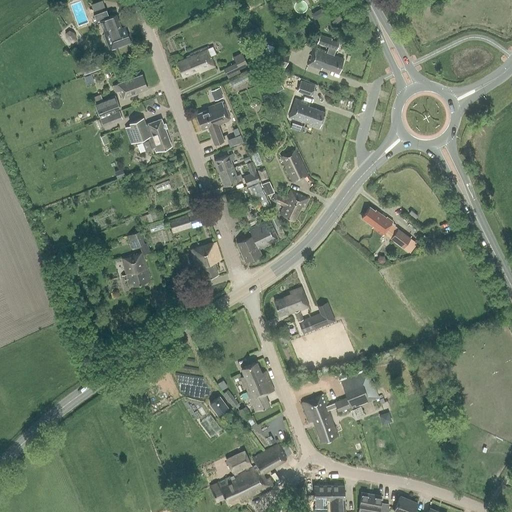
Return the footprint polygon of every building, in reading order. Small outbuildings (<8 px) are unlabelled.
[(126,26),(121,28),(116,14),(109,17),(106,8),(94,12),(97,21),(100,20),(110,49),(131,41),(126,26)] [(321,8),(316,11),(319,17),(324,14),(321,8)] [(251,22),(259,19),(256,11),(248,15),(251,22)] [(340,15),(332,22),(336,27),(344,20),(340,15)] [(328,47),(326,53),(314,49),(308,66),(321,71),(322,69),(340,74),(344,60),(333,57),(334,56),(333,56),(336,46),(332,45),(333,38),(322,35),(319,45),(328,47)] [(189,53),(191,56),(192,59),(178,64),(183,78),(215,66),(207,46),(189,53)] [(290,55),(273,49),(268,61),(286,67),(290,55)] [(236,63),(224,69),(228,79),(241,73),(239,69),(248,65),(242,52),(233,56),(236,63)] [(82,68),(84,75),(96,70),(93,63),(82,68)] [(275,68),(265,73),(272,87),(281,82),(275,68)] [(253,73),(238,77),(240,84),(255,80),(253,73)] [(91,74),(84,77),(87,85),(94,82),(91,74)] [(123,98),(147,89),(142,74),(114,85),(116,91),(119,89),(123,98)] [(302,81),(298,90),(312,95),(315,85),(302,81)] [(217,99),(226,96),(223,86),(214,89),(217,99)] [(119,109),(114,95),(102,99),(101,94),(92,97),(99,116),(119,109)] [(320,129),(325,114),(308,107),(310,103),(296,98),(289,118),(320,129)] [(217,125),(229,120),(222,102),(206,108),(207,111),(197,115),(202,129),(207,127),(214,144),(224,140),(217,125)] [(122,119),(120,111),(108,115),(111,123),(122,119)] [(131,125),(125,127),(131,142),(141,139),(146,150),(154,147),(156,152),(172,145),(161,118),(146,124),(144,118),(130,123),(131,125)] [(243,126),(237,128),(239,136),(231,138),(233,145),(246,141),(243,126)] [(296,149),(281,156),(293,182),(308,174),(296,149)] [(214,160),(219,174),(233,169),(230,161),(234,159),(232,154),(214,160)] [(252,161),(246,163),(250,174),(243,176),(247,186),(260,181),(252,161)] [(258,171),(262,181),(268,179),(265,168),(258,171)] [(233,169),(219,174),(224,187),(242,180),(240,174),(236,176),(233,169)] [(171,179),(158,184),(160,190),(173,186),(171,179)] [(144,183),(127,189),(137,214),(153,208),(144,183)] [(268,183),(263,185),(268,196),(273,194),(268,183)] [(262,194),(262,186),(254,187),(254,195),(262,194)] [(272,201),(285,206),(281,215),(295,221),(301,208),(304,209),(309,200),(292,191),(288,200),(275,194),(275,195),(272,201)] [(383,236),(393,222),(370,205),(361,218),(373,227),(372,228),(383,236)] [(94,216),(98,226),(119,218),(115,208),(94,216)] [(188,214),(169,220),(173,232),(192,226),(188,214)] [(275,216),(271,218),(275,227),(279,225),(275,216)] [(258,250),(278,241),(269,220),(249,229),(252,236),(237,243),(246,262),(261,255),(258,250)] [(398,229),(391,239),(403,248),(411,238),(398,229)] [(127,236),(131,248),(140,245),(141,250),(146,248),(140,231),(127,236)] [(433,241),(425,235),(421,239),(429,245),(433,241)] [(214,261),(221,259),(216,241),(191,249),(197,269),(193,270),(195,275),(199,274),(200,279),(217,273),(214,261)] [(122,256),(125,274),(122,275),(123,280),(126,279),(127,281),(128,281),(128,284),(132,283),(133,284),(150,280),(143,251),(122,256)] [(299,310),(300,310),(308,307),(301,288),(290,292),(291,295),(274,302),(279,317),(287,314),(287,315),(294,312),(299,310)] [(87,300),(81,302),(84,312),(90,310),(87,300)] [(320,313),(299,321),(303,333),(335,321),(328,302),(317,306),(320,313)] [(285,327),(276,331),(279,338),(281,337),(284,343),(291,340),(285,327)] [(265,395),(266,394),(270,391),(273,391),(265,371),(262,372),(257,362),(242,368),(247,379),(243,381),(251,398),(261,392),(265,395)] [(382,407),(379,398),(368,369),(341,379),(348,398),(327,405),(323,394),(302,403),(309,422),(313,421),(321,442),(337,436),(328,412),(330,411),(329,410),(337,407),(339,411),(351,407),(352,409),(374,400),(375,401),(356,408),(358,414),(377,407),(377,409),(382,407)] [(265,395),(266,394),(265,395),(261,392),(251,398),(257,411),(270,405),(265,395)] [(210,403),(218,415),(229,407),(221,395),(210,403)] [(246,406),(238,409),(243,420),(251,416),(246,406)] [(226,458),(234,474),(210,486),(217,502),(226,497),(227,501),(239,495),(242,501),(273,486),(269,478),(263,480),(259,473),(286,460),(279,445),(253,458),(256,465),(252,467),(244,449),(226,458)] [(346,511),(345,484),(332,485),(332,499),(332,503),(332,511),(346,511)] [(332,485),(315,485),(316,511),(328,511),(329,503),(332,503),(332,499),(332,485)] [(358,511),(360,511),(389,511),(390,503),(381,501),(382,495),(362,491),(360,505),(358,511)] [(421,511),(417,510),(419,505),(401,497),(394,511),(421,511)]
